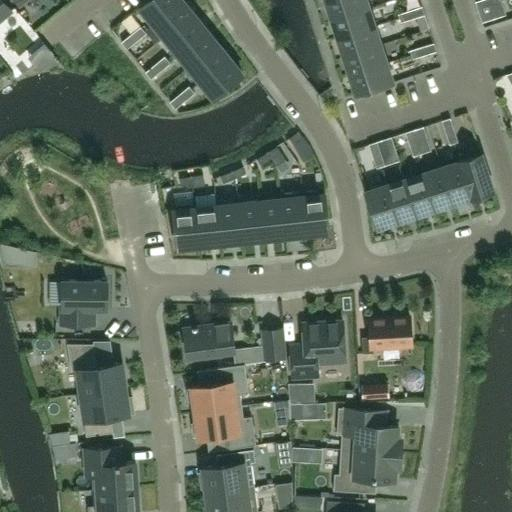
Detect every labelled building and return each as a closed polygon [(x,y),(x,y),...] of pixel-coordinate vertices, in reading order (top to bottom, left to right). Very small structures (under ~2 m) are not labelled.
[(0,0),(0,20),(12,11),(2,0),(0,0)] [(148,0),(140,7),(153,22),(180,0),(148,0)] [(180,0),(153,22),(165,38),(194,14),(182,0),(180,0)] [(368,8),(365,0),(330,0),(327,1),(333,20),(368,8)] [(490,6),(488,0),(480,0),(476,2),(478,10),(490,6)] [(410,10),(412,19),(416,18),(424,15),(425,15),(422,6),(410,10)] [(495,18),(491,6),(490,6),(478,10),(482,22),(495,18)] [(374,26),(368,8),(333,20),(339,38),(374,26)] [(412,19),(410,10),(398,14),(401,22),(412,19)] [(177,53),(206,29),(194,14),(165,38),(177,53)] [(146,33),(141,26),(131,34),(137,41),(146,33)] [(374,26),(339,38),(345,56),(380,45),(374,26)] [(189,68),(218,44),(206,29),(177,53),(189,68)] [(131,34),(121,42),(127,49),(137,41),(131,34)] [(421,47),(424,55),(437,51),(434,43),(421,47)] [(202,83),(231,59),(218,44),(189,68),(202,83)] [(380,45),(345,56),(351,74),(386,63),(380,45)] [(424,55),(421,47),(410,50),(413,59),(424,55)] [(171,63),(165,56),(155,64),(161,71),(171,63)] [(214,98),(243,74),(231,59),(202,83),(214,98)] [(392,82),(386,63),(351,74),(357,93),(392,82)] [(155,64),(146,72),(151,79),(161,71),(155,64)] [(195,93),(189,86),(180,94),(185,101),(195,93)] [(170,102),(175,109),(185,101),(180,94),(170,102)] [(446,132),(454,130),(450,118),(442,121),(446,132)] [(410,144),(418,142),(414,130),(406,133),(410,144)] [(454,130),(446,132),(450,144),(458,142),(454,130)] [(299,131),(289,138),(294,144),(302,161),(313,155),(303,137),(299,131)] [(381,153),(377,142),(369,144),(373,156),(381,153)] [(418,142),(410,144),(413,156),(421,153),(418,142)] [(277,146),(267,152),(271,159),(276,165),(285,159),(277,146)] [(271,159),(267,152),(257,159),(261,165),(271,159)] [(381,153),(373,156),(377,168),(385,165),(381,153)] [(481,154),(460,161),(471,196),(492,189),(481,154)] [(471,196),(460,161),(441,167),(453,202),(471,196)] [(243,167),(232,171),(235,178),(246,174),(243,167)] [(441,167),(423,173),(434,208),(453,202),(441,167)] [(235,178),(232,171),(220,176),(224,183),(235,178)] [(423,173),(405,179),(416,214),(434,208),(423,173)] [(203,174),(191,176),(193,183),(193,187),(205,185),(203,174)] [(193,183),(191,176),(180,178),(181,185),(193,183)] [(416,214),(405,179),(387,185),(398,220),(416,214)] [(398,220),(387,185),(365,192),(377,227),(398,220)] [(324,190),(302,192),(306,233),(329,230),(324,190)] [(306,233),(302,192),(281,194),(285,235),(306,233)] [(285,235),(281,194),(280,194),(281,199),(260,201),(264,237),(285,235)] [(260,201),(238,204),(242,240),(264,237),(260,201)] [(199,244),(195,203),(173,206),(177,247),(199,244)] [(195,203),(199,244),(221,242),(217,206),(196,208),(195,203)] [(238,204),(217,206),(221,242),(242,240),(238,204)] [(107,308),(107,280),(63,280),(63,307),(61,307),(61,323),(95,324),(95,308),(107,308)] [(412,345),(410,317),(369,319),(370,337),(362,337),(363,353),(374,352),(373,347),(412,345)] [(192,327),(184,328),(188,357),(203,355),(204,357),(221,355),(220,352),(235,350),(231,321),(198,326),(198,324),(192,325),(192,327)] [(345,360),(343,321),(303,323),(304,344),(290,345),(292,377),(318,375),(317,362),(345,360)] [(283,328),(263,330),(265,360),(286,357),(283,328)] [(81,394),(126,388),(122,362),(99,365),(96,343),(67,343),(71,371),(77,370),(81,394)] [(195,412),(242,405),(240,394),(248,393),(244,364),(217,368),(219,382),(191,386),(191,388),(187,389),(189,402),(193,401),(195,412)] [(387,384),(363,385),(364,397),(388,396),(387,384)] [(314,385),(288,385),(289,402),(315,402),(314,385)] [(127,397),(126,388),(81,394),(86,436),(113,432),(111,416),(134,413),(132,396),(127,397)] [(303,404),(290,404),(291,418),(304,418),(303,404)] [(242,405),(195,412),(196,423),(192,423),(194,436),(198,436),(198,438),(226,434),(228,449),(256,445),(252,416),(243,417),(242,405)] [(341,449),(400,452),(401,438),(397,437),(398,426),(369,424),(370,409),(339,407),(337,434),(342,434),(341,449)] [(290,441),(276,443),(278,456),(290,454),(290,441)] [(258,443),(261,465),(274,463),(272,442),(258,443)] [(75,443),(52,445),(56,458),(76,456),(75,443)] [(115,445),(84,448),(86,475),(92,474),(93,490),(137,487),(135,461),(119,462),(115,459),(115,445)] [(206,493),(255,486),(251,462),(255,461),(253,449),(222,453),(224,464),(203,467),(203,472),(199,473),(202,488),(206,488),(206,493)] [(400,452),(341,449),(339,474),(334,473),(334,490),(365,492),(366,477),(395,478),(395,467),(400,467),(400,452)] [(255,486),(206,493),(207,498),(203,499),(205,511),(262,511),(262,510),(258,511),(255,486)] [(138,511),(137,487),(93,490),(94,505),(88,505),(88,511),(138,511)] [(363,511),(364,503),(327,500),(326,511),(363,511)]
